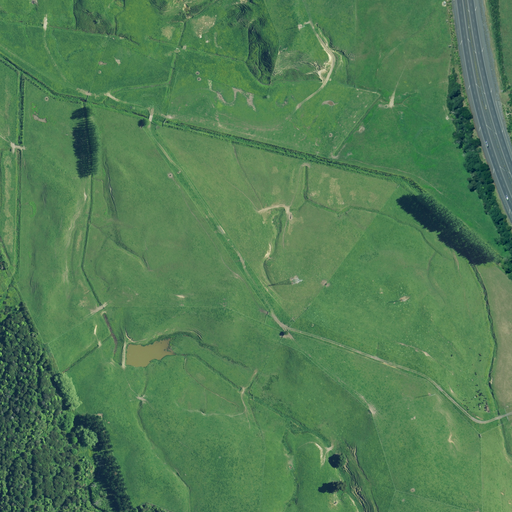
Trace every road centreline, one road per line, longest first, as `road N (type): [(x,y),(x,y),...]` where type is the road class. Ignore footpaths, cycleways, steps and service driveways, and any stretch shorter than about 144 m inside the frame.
road 1 (motorway): [(511,221),(474,116),(453,0)]
road 2 (motorway): [(464,0),(487,124),(511,189)]
